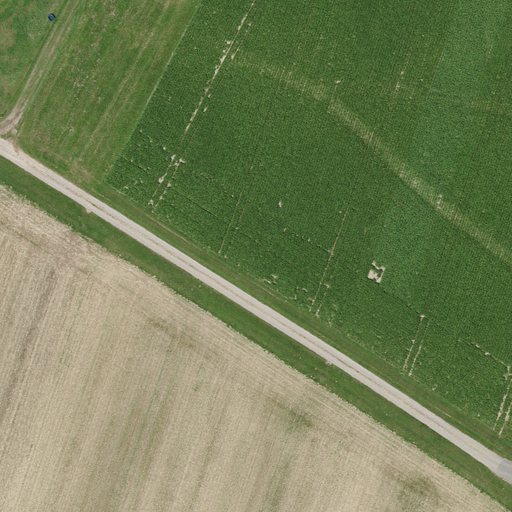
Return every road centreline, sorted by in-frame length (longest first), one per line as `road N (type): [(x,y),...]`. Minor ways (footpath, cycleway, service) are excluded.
road 1 (track): [(511,472),(0,146)]
road 2 (track): [(0,133),(20,115),(80,0)]
